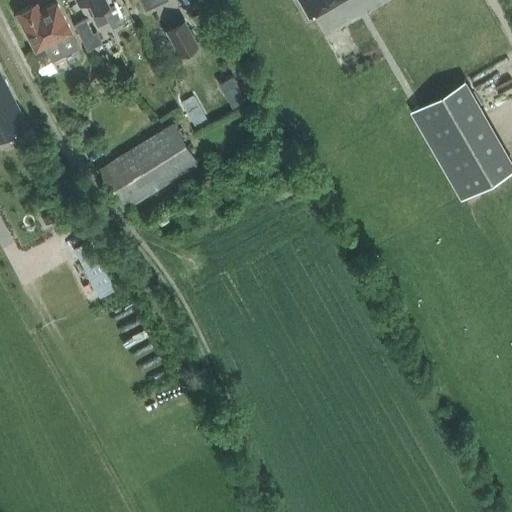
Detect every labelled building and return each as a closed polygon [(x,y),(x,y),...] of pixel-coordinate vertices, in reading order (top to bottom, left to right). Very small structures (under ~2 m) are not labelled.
[(77,45),(70,31),(72,30),(57,0),(56,0),(41,8),(37,0),(16,11),(35,48),(41,45),(48,59),(77,45)] [(110,4),(107,0),(77,0),(79,2),(82,0),(86,0),(93,13),(103,8),(112,28),(126,21),(116,1),(110,4)] [(301,0),(310,15),(335,0),(301,0)] [(92,31),(85,17),(74,23),(86,48),(102,41),(96,29),(92,31)] [(179,54),(198,44),(184,18),(165,28),(179,54)] [(0,70),(0,139),(28,125),(0,70)] [(511,163),(467,75),(412,103),(459,194),(511,166),(511,163)] [(198,163),(173,121),(97,167),(122,209),(198,163)] [(101,297),(120,290),(95,228),(77,235),(101,297)]
